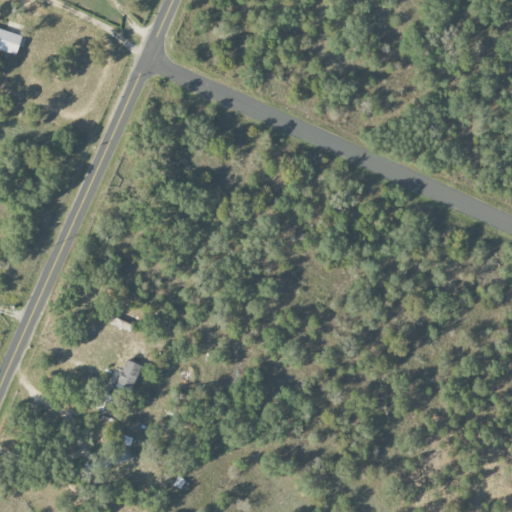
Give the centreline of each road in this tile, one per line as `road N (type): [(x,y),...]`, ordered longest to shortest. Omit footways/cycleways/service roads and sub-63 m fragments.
road 1 (residential): [(172,0),(0,391)]
road 2 (residential): [(145,61),(511,226)]
